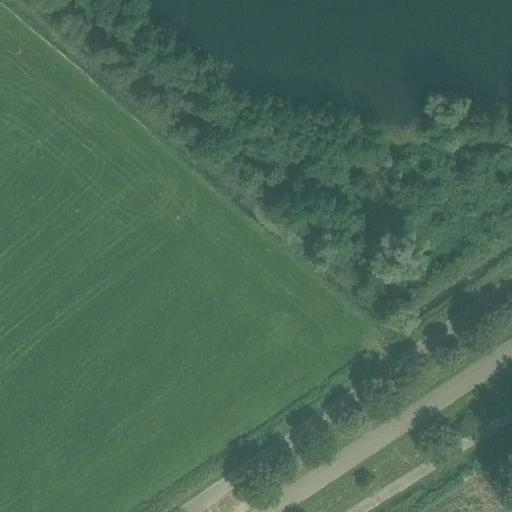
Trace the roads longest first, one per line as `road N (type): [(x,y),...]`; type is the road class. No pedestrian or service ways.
road 1 (unclassified): [(185,511),(511,284)]
road 2 (unclassified): [(271,511),(511,352)]
road 3 (unclassified): [(358,511),(511,419)]
